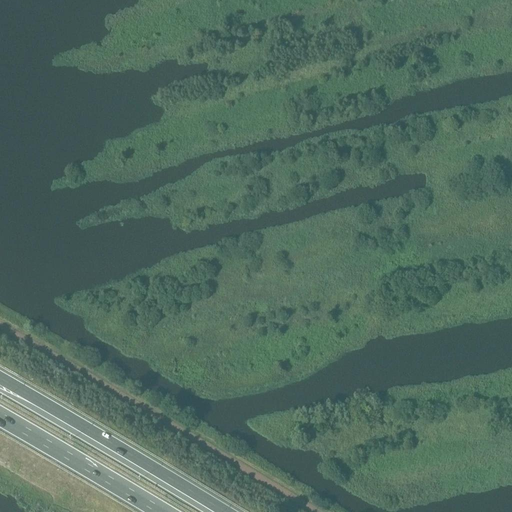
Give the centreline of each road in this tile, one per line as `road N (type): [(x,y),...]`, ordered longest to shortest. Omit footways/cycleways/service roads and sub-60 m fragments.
road 1 (motorway): [(220,511),(0,383)]
road 2 (motorway): [(0,419),(159,511)]
